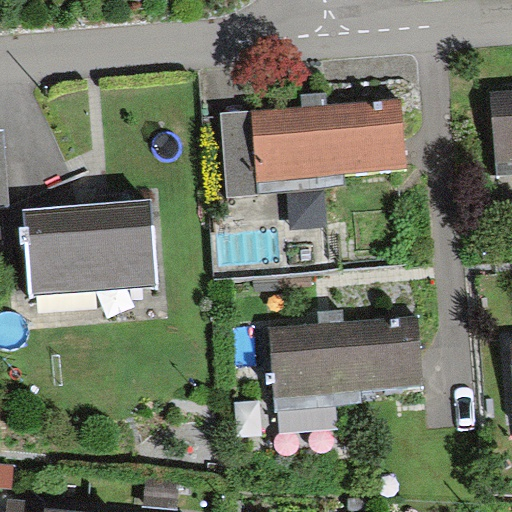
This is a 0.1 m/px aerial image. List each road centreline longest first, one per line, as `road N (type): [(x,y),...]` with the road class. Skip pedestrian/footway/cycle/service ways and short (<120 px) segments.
road 1 (residential): [(0,50),(259,40),(310,13)]
road 2 (residential): [(511,6),(310,13)]
